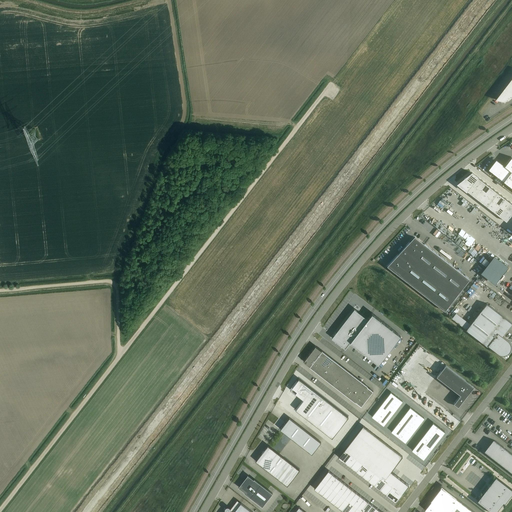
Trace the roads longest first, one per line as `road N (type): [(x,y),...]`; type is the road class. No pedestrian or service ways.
road 1 (tertiary): [(193,511),(282,355),(356,253),(435,176),(511,119)]
road 2 (unclassified): [(511,128),(434,188),(362,260),(303,338),(203,511)]
road 3 (unclassified): [(117,357),(328,86)]
road 4 (unknown): [(293,354),(353,406),(373,408),(380,393),(373,381),(308,332)]
road 5 (unclassified): [(0,509),(117,357)]
road 6 (unclassified): [(117,357),(116,292),(106,281),(0,291)]
road 7 (unclassified): [(511,369),(401,511)]
